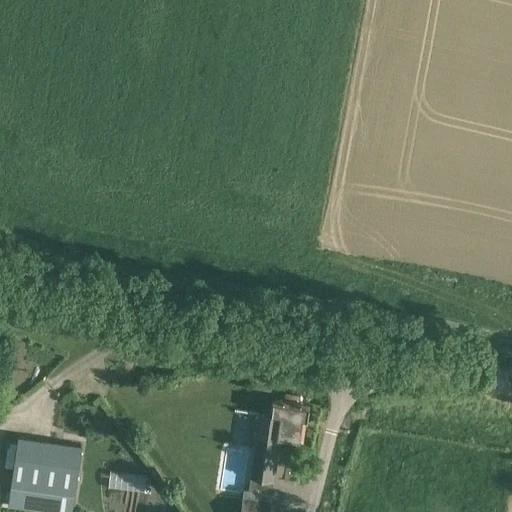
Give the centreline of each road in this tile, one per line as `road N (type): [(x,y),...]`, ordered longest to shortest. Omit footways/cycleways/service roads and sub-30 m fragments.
road 1 (unclassified): [(354,354),(0,281)]
road 2 (unclassified): [(310,511),(354,354)]
road 3 (unclassified): [(511,383),(354,354)]
